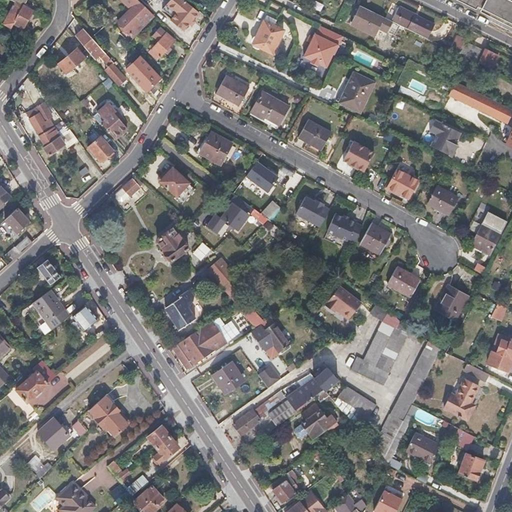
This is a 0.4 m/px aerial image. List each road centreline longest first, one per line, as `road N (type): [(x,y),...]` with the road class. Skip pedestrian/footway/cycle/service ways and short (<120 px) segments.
road 1 (residential): [(175,93),(424,233),(438,254)]
road 2 (residential): [(143,343),(0,458)]
road 3 (primary): [(245,494),(143,343)]
road 4 (residential): [(63,224),(133,160),(175,93)]
road 5 (primary): [(143,343),(63,224)]
